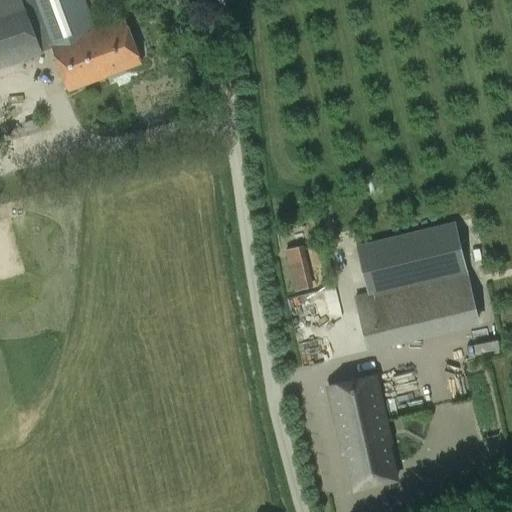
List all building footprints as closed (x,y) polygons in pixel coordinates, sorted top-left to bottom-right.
[(0,0),(0,29),(6,27),(9,36),(0,39),(0,40),(8,63),(40,51),(39,50),(52,45),(94,29),(83,0),(0,0)] [(94,29),(52,45),(68,90),(141,64),(124,18),(94,29)] [(454,215),(361,237),(374,290),(467,268),(454,215)] [(304,245),(284,250),(295,291),(314,286),(304,245)] [(356,294),(369,349),(480,322),(467,268),(374,290),(356,294)] [(323,289),(311,290),(312,311),(324,310),(323,289)] [(372,375),(327,384),(352,487),(396,476),(372,375)]
